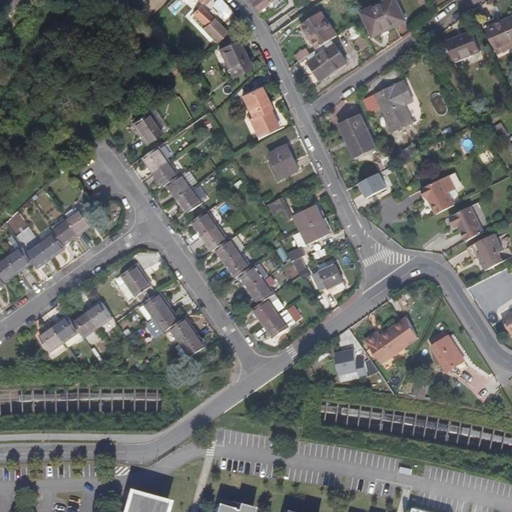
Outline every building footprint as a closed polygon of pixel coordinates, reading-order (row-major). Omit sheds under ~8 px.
[(12,0),(1,10),(0,11),(0,21),(13,10),(14,11),(26,0),(25,0),(12,0)] [(237,13),(224,0),(218,0),(227,8),(226,9),(233,16),(237,13)] [(256,0),(254,2),(261,11),(274,2),(276,0),(256,0)] [(374,37),(407,21),(396,0),(387,0),(362,13),(374,37)] [(203,29),(217,44),(229,33),(215,18),(201,5),(194,13),(206,26),(203,29)] [(319,50),(333,40),(337,37),(321,13),(302,25),(319,50)] [(511,42),(511,18),(488,29),(497,49),(511,42)] [(455,62),(481,52),(473,32),(447,42),(455,62)] [(233,43),(246,70),(251,67),(238,40),(233,43)] [(348,63),(333,40),(319,50),(307,58),(321,81),(348,63)] [(499,53),(511,47),(511,42),(497,49),(499,53)] [(233,76),(246,70),(233,43),(220,50),(233,76)] [(306,48),(295,56),(299,62),(311,54),(306,48)] [(377,97),(393,132),(412,123),(404,105),(413,101),(404,82),(383,92),(384,94),(377,97)] [(257,136),(278,126),(270,110),(271,109),(261,88),(243,96),(253,117),(249,119),(257,136)] [(147,113),(132,123),(146,143),(161,133),(169,128),(155,107),(147,113)] [(355,157),(376,148),(361,116),(341,126),(355,157)] [(477,125),(478,124),(477,123),(474,118),(469,120),(473,127),(477,125)] [(502,139),(509,135),(501,123),(494,127),(502,139)] [(483,132),(478,124),(477,125),(473,127),(478,135),(483,132)] [(282,177),(300,169),(289,145),(271,154),(282,177)] [(154,172),(169,161),(160,147),(144,158),(154,172)] [(164,186),(168,184),(179,175),(169,161),(154,172),(164,186)] [(178,198),(192,188),(192,187),(199,182),(191,171),(184,176),(182,174),(179,175),(168,184),(178,198)] [(359,184),(367,199),(387,189),(379,174),(359,184)] [(437,215),(456,205),(449,192),(454,189),(448,177),(422,190),(427,199),(429,198),(437,215)] [(202,203),(192,188),(178,198),(188,213),(202,203)] [(294,217),(284,197),(273,203),(277,211),(282,208),(284,211),(288,220),(294,217)] [(303,230),(325,220),(317,206),(296,216),(303,230)] [(467,242),(485,233),(473,207),(451,218),(456,228),(460,227),(467,242)] [(93,223),(83,209),(69,219),(78,233),(93,223)] [(203,237),(218,227),(207,212),(192,223),(203,237)] [(69,219),(54,230),(56,232),(64,244),(78,233),(69,219)] [(332,234),(325,220),(303,230),(310,244),(332,234)] [(213,251),(217,248),(228,240),(218,227),(203,237),(213,251)] [(66,247),(64,244),(56,232),(41,242),(52,257),(66,247)] [(232,238),(228,240),(217,248),(227,263),(242,252),(247,248),(238,236),(233,240),(232,238)] [(485,273),(503,264),(498,255),(503,253),(495,236),(472,247),(485,273)] [(41,242),(27,252),(33,261),(38,268),(52,257),(41,242)] [(27,252),(23,246),(8,256),(19,272),(33,261),(27,252)] [(289,255),(292,261),(299,272),(306,269),(301,259),(305,256),(301,249),(289,255)] [(227,263),(237,277),(240,276),(252,267),(242,252),(227,263)] [(8,256),(0,261),(0,276),(4,282),(19,272),(8,256)] [(255,265),(252,267),(240,276),(250,290),(264,280),(270,276),(261,264),(256,267),(255,265)] [(137,265),(122,275),(127,282),(121,287),(130,300),(137,296),(141,302),(156,291),(137,265)] [(329,290),(344,282),(336,265),(313,275),(320,291),(327,287),(329,290)] [(264,280),(250,290),(260,305),(268,299),(275,294),(270,288),(277,283),(272,275),(270,276),(264,280)] [(151,320),(156,317),(170,307),(160,292),(145,303),(140,306),(151,320)] [(255,312),(253,313),(256,318),(259,317),(264,323),(278,313),(286,308),(276,293),(275,294),(268,299),(260,305),(253,309),(255,312)] [(98,327),(113,317),(102,302),(99,304),(97,301),(93,304),(95,307),(88,312),(98,327)] [(159,336),(171,328),(180,321),(170,307),(156,317),(157,318),(150,323),(159,336)] [(88,312),(73,322),(84,337),(86,336),(91,343),(101,337),(96,328),(98,327),(88,312)] [(274,338),(289,328),(278,313),(264,323),(274,338)] [(511,314),(503,320),(511,334),(511,314)] [(84,338),(84,337),(73,322),(69,316),(54,326),(65,341),(69,348),(84,338)] [(181,342),(196,332),(186,317),(180,321),(171,328),(181,342)] [(423,336),(409,317),(380,337),(377,333),(366,341),(382,364),(383,364),(423,336)] [(65,341),(54,326),(40,337),(50,351),(65,341)] [(187,360),(206,346),(196,332),(181,342),(182,344),(177,347),(187,360)] [(430,341),(434,347),(448,338),(444,332),(430,341)] [(465,361),(449,337),(448,338),(434,347),(432,348),(448,372),(465,361)] [(359,358),(357,348),(338,352),(342,374),(361,369),(362,376),(370,374),(366,357),(359,358)] [(417,380),(412,394),(424,398),(429,384),(417,380)] [(160,511),(161,511),(124,502),(121,511),(160,511)]
